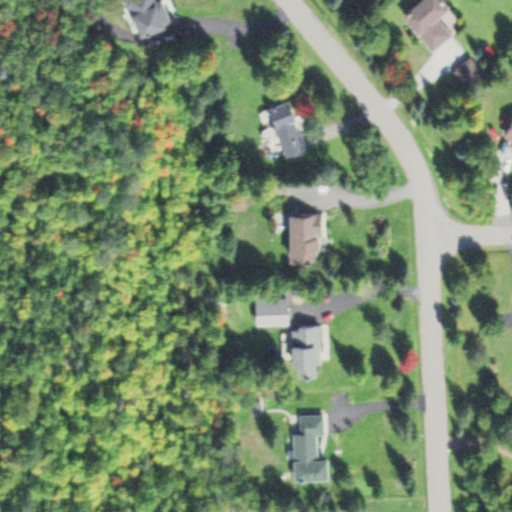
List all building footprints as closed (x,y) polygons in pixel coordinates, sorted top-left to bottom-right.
[(167,0),(161,0),(159,1),(159,0),(133,0),(146,39),(177,29),(167,0)] [(424,0),(410,15),(441,45),(457,28),(442,15),(454,3),(450,0),(424,0)] [(461,67),(474,83),(489,71),(477,55),(461,67)] [(290,153),(310,146),(292,100),(273,108),(290,153)] [(323,258),(322,212),(293,212),(294,259),(323,258)] [(262,321),(293,321),(293,299),(262,299),(262,321)] [(328,361),(327,323),(301,324),(301,370),(317,370),(317,361),(328,361)] [(334,460),(323,460),(323,433),(330,433),(330,416),(303,415),(303,480),(333,480),(334,460)]
